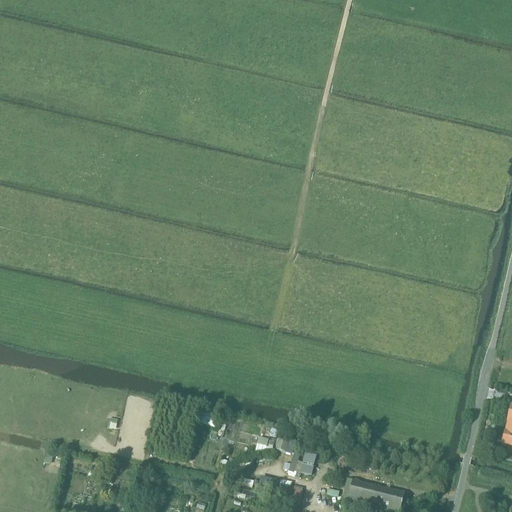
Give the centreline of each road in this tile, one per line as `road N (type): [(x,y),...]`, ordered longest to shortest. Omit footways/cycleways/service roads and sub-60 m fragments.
road 1 (track): [(270,341),(348,0)]
road 2 (unclassified): [(456,511),(511,270)]
